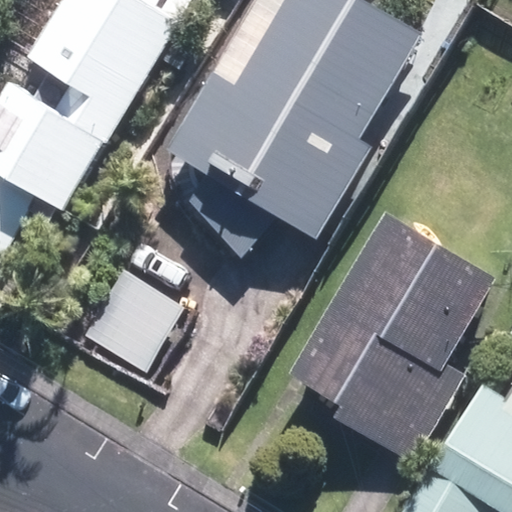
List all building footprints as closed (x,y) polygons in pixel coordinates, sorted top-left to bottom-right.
[(18,76),(0,106),(0,258),(4,261),(44,194),(72,210),(185,20),(152,0),(63,0),(32,53),(82,82),(68,105),(18,76)] [(263,0),(177,148),(212,168),(195,198),(249,256),(280,208),(321,231),(376,138),(359,129),(420,25),(376,0),(263,0)] [(496,273),(395,215),(300,377),(343,402),(335,416),(412,460),(464,370),(446,360),(496,273)] [(187,318),(132,285),(95,346),(151,379),(187,318)] [(489,379),(437,465),(511,510),(511,387),(509,392),(489,379)]
